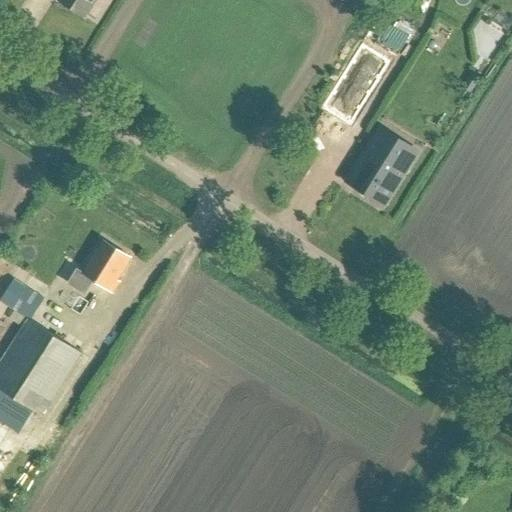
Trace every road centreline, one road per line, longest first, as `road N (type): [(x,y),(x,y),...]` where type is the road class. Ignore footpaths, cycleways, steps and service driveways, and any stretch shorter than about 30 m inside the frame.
road 1 (unclassified): [(511,379),(0,54)]
road 2 (track): [(384,511),(480,360)]
